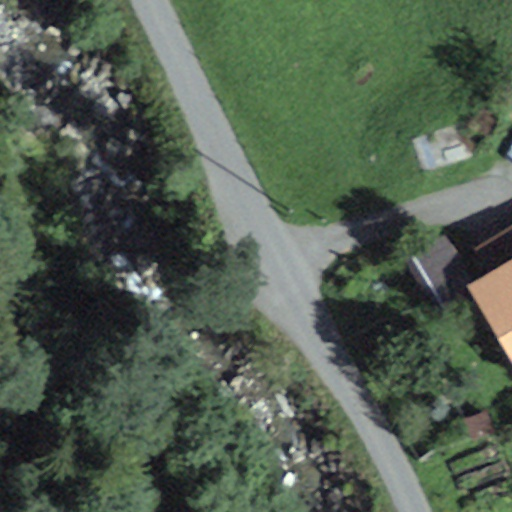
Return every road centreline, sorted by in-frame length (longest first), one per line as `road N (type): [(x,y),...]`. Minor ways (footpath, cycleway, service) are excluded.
road 1 (unclassified): [(287,263),(151,0)]
road 2 (unclassified): [(408,511),(287,263)]
road 3 (residential): [(506,194),(287,263)]
